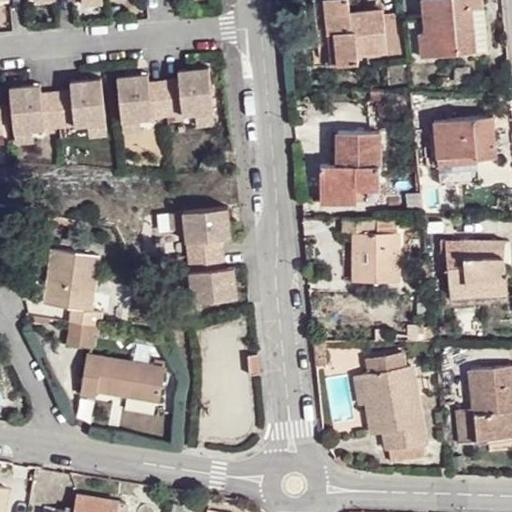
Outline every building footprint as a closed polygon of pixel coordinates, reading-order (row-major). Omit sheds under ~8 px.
[(56,7),(55,0),(34,0),(37,9),(56,7)] [(102,0),(83,0),(81,0),(82,9),(103,8),(102,0)] [(323,0),(327,33),(335,32),(338,65),(357,63),(356,54),(385,52),(382,20),(381,10),(350,12),(348,0),(323,0)] [(474,52),(469,6),(466,7),(465,0),(421,0),(424,34),(418,35),(420,58),(474,52)] [(406,50),(403,18),(382,20),(385,52),(406,50)] [(335,32),(327,33),(330,66),(338,65),(335,32)] [(114,78),(119,124),(136,121),(193,116),(212,114),(208,69),(114,78)] [(5,90),(7,103),(10,133),(27,131),(86,125),(105,124),(99,77),(65,80),(66,92),(37,96),(35,83),(5,90)] [(381,90),(370,91),(370,103),(381,102),(381,90)] [(0,134),(10,133),(7,103),(0,103),(0,134)] [(212,114),(193,116),(194,126),(212,125),(212,114)] [(433,121),(437,158),(477,154),(477,158),(496,157),(493,115),(433,121)] [(136,121),(119,124),(118,134),(137,132),(136,121)] [(105,124),(86,125),(87,135),(106,134),(105,124)] [(27,131),(10,133),(10,142),(29,141),(27,131)] [(320,164),(320,191),(355,191),(355,184),(379,185),(379,133),(338,133),(337,164),(320,164)] [(477,154),(437,158),(438,168),(478,165),(477,158),(477,154)] [(355,191),(320,191),(320,201),(355,202),(355,191)] [(227,207),(180,212),(182,230),(187,285),(190,307),(236,303),(232,268),(225,269),(221,240),(229,239),(227,207)] [(180,212),(170,212),(171,231),(182,230),(180,212)] [(378,215),(342,215),(342,234),(355,233),(356,253),(355,280),(396,281),(397,232),(379,232),(378,215)] [(355,233),(342,234),(342,253),(356,253),(355,233)] [(462,261),(462,240),(440,240),(442,263),(447,262),(462,261)] [(497,241),(462,240),(462,261),(447,262),(449,287),(490,282),(492,294),(508,292),(505,254),(498,254),(497,241)] [(504,242),(497,241),(498,254),(505,254),(504,242)] [(70,309),(68,322),(99,327),(101,312),(87,310),(96,257),(53,250),(48,284),(45,299),(45,303),(70,309)] [(45,299),(48,284),(35,282),(32,297),(45,299)] [(490,282),(449,287),(450,298),(492,294),(490,282)] [(187,285),(178,287),(182,308),(190,307),(187,285)] [(99,327),(68,322),(66,343),(90,347),(92,336),(97,337),(99,327)] [(423,325),(407,325),(407,334),(422,334),(423,325)] [(164,367),(85,355),(80,395),(93,397),(94,391),(158,401),(164,367)] [(412,365),(363,374),(368,403),(372,434),(385,432),(388,449),(425,443),(412,365)] [(511,429),(509,403),(511,402),(511,365),(471,369),(474,409),(459,411),(461,442),(511,438),(511,429)] [(368,403),(363,374),(355,376),(359,405),(368,403)] [(76,495),(72,511),(115,511),(117,502),(76,495)]
